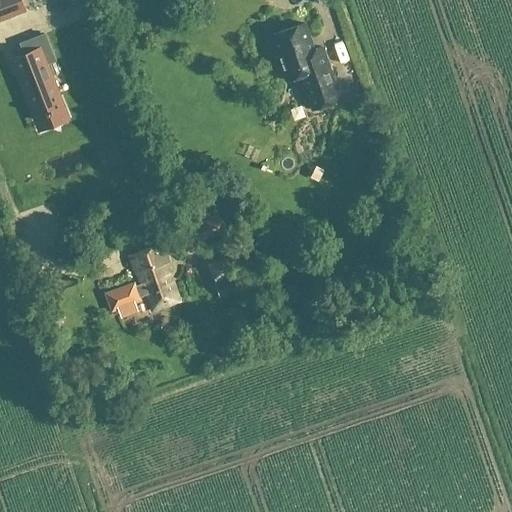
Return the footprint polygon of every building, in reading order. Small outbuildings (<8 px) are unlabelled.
[(20,0),(0,0),(0,21),(25,13),(20,0)] [(320,47),(312,51),(303,25),(269,37),(271,40),(266,42),(272,58),(277,57),(286,84),(298,80),(310,114),(340,103),(320,47)] [(52,65),(43,39),(19,47),(23,57),(10,62),(23,100),(26,98),(34,121),(58,113),(62,124),(63,124),(44,68),(52,65)] [(202,246),(223,239),(227,231),(224,221),(216,217),(195,223),(191,231),(194,242),(202,246)] [(159,247),(127,258),(133,276),(136,275),(149,314),(177,304),(165,269),(167,268),(159,247)] [(223,260),(205,265),(217,305),(235,299),(223,260)] [(58,332),(61,321),(51,318),(47,329),(58,332)]
